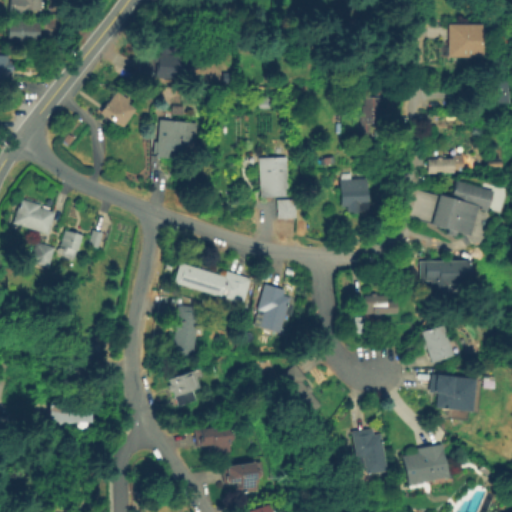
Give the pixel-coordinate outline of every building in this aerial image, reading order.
[(43,0),(43,6),(38,6),(38,10),(23,7),(23,14),(7,12),(8,0),(43,0)] [(204,0),(226,0),(226,23),(233,23),(233,37),(225,37),(225,38),(212,38),(212,37),(199,37),(199,21),(196,21),(196,8),(204,8),(204,0)] [(38,18),(38,43),(7,42),(7,18),(38,18)] [(480,19),(480,52),(447,52),(447,19),(480,19)] [(172,41),(171,57),(183,58),(181,78),(139,75),(141,52),(151,52),(152,39),(172,41)] [(0,53),(6,53),(7,60),(9,60),(9,71),(7,71),(7,76),(4,76),(4,85),(0,85),(0,53)] [(506,78),(507,99),(488,100),(487,98),(469,98),(468,88),(478,87),(478,85),(487,85),(487,78),(506,78)] [(388,86),(388,98),(377,98),(377,111),(380,111),(381,117),(378,117),(378,123),(366,123),(366,130),(359,130),(359,127),(357,127),(357,112),(359,112),(359,104),(361,104),(361,96),(372,96),(371,86),(388,86)] [(128,98),(126,101),(135,108),(125,123),(123,121),(119,127),(97,111),(104,101),(106,102),(115,89),(128,98)] [(196,119),(194,143),(174,141),(173,155),(155,153),(159,116),(196,119)] [(460,144),(461,170),(426,172),(426,153),(432,152),(432,155),(451,154),(451,144),(460,144)] [(284,155),(285,192),(294,192),(294,216),(283,216),(283,195),(263,196),(263,187),(258,187),(258,156),(284,155)] [(348,170),(349,178),(363,177),(364,210),(344,211),(344,205),(338,205),(337,170),(348,170)] [(492,188),(486,209),(476,209),(469,232),(456,229),(454,234),(446,231),(448,226),(431,223),(439,191),(453,195),(457,178),(492,188)] [(20,199),(40,205),(39,208),(53,212),(46,233),(13,223),(20,199)] [(274,199),(273,215),(290,215),(291,199),(274,199)] [(64,230),(57,254),(73,258),(75,251),(77,251),(82,235),(64,230)] [(92,230),(102,233),(96,248),(87,245),(92,230)] [(36,242),(54,248),(48,267),(29,261),(36,242)] [(444,257),(444,274),(446,274),(447,292),(429,292),(429,280),(421,280),(421,259),(444,257)] [(178,260),(224,274),(225,268),(250,275),(241,302),(173,281),(178,260)] [(288,296),(277,331),(257,325),(261,310),(255,307),(263,282),(283,288),(282,293),(288,296)] [(374,292),(374,293),(383,293),(383,299),(394,299),(394,311),(378,312),(379,318),(370,318),(370,312),(362,312),(362,294),(369,294),(368,292),(374,292)] [(196,305),(190,354),(170,352),(176,303),(196,305)] [(363,331),(353,332),(352,315),(362,315),(363,331)] [(449,351),(428,359),(418,328),(439,321),(449,351)] [(78,366),(78,330),(97,335),(89,369),(78,366)] [(319,404),(303,416),(273,379),(294,362),(305,376),(300,380),(319,404)] [(191,387),(194,397),(176,403),(171,388),(167,389),(165,382),(168,381),(166,376),(192,367),(198,385),(191,387)] [(469,408),(467,418),(448,417),(449,406),(433,404),(435,392),(427,392),(430,370),(478,375),(473,407),(469,408)] [(78,401),(78,430),(70,429),(70,418),(46,417),(46,414),(32,414),(32,398),(38,398),(38,392),(46,392),(46,401),(78,401)] [(224,421),(225,428),(228,428),(231,430),(232,434),(230,437),(226,437),(227,441),(225,441),(226,449),(207,452),(206,441),(194,442),(192,426),(224,421)] [(371,424),(371,431),(379,429),(384,467),(363,470),(362,463),(355,464),(350,427),(371,424)] [(445,475),(405,483),(400,454),(416,451),(415,446),(439,441),(445,475)] [(252,458),(253,466),(256,465),(259,468),(260,472),(258,475),(254,475),(255,478),(253,478),(254,486),(236,488),(234,487),(234,483),(236,479),(236,477),(222,479),(220,463),(252,458)] [(265,499),(266,503),(271,501),(273,507),(269,509),(270,511),(246,511),(245,509),(256,505),(254,503),(265,499)]
